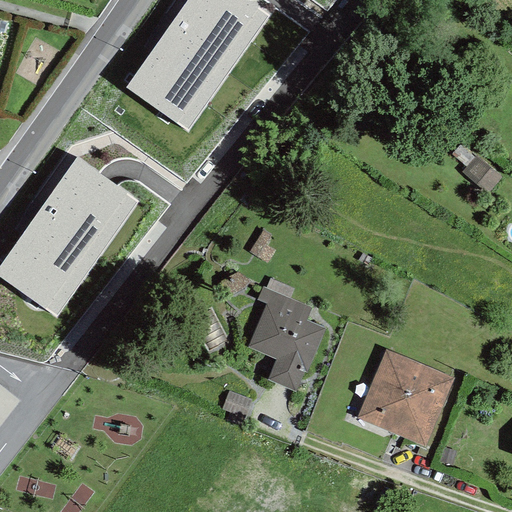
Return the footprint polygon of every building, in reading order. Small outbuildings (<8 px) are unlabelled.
[(247,0),(188,0),(125,88),(187,132),(270,16),(247,0)] [(500,175),(477,157),(466,171),(488,189),(500,175)] [(77,158),(0,265),(0,278),(56,318),(139,203),(77,158)] [(266,264),(275,251),(265,245),(272,235),(262,229),(248,252),(266,264)] [(242,290),(250,282),(237,272),(219,283),(228,298),(242,290)] [(270,278),(265,288),(289,298),(293,289),(270,278)] [(306,373),(324,329),(306,320),(311,308),(289,298),(265,288),(262,287),(257,300),(266,304),(247,347),(275,359),(266,380),(294,392),(303,371),(306,373)] [(209,352),(229,341),(211,307),(190,318),(209,352)] [(453,379),(385,351),(357,419),(425,447),(453,379)] [(244,419),(251,400),(228,391),(221,410),(244,419)]
